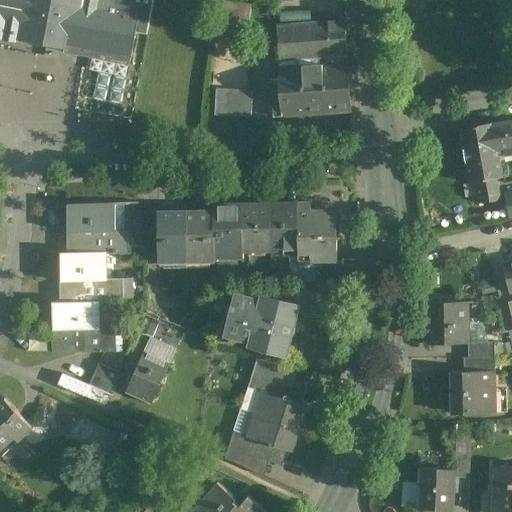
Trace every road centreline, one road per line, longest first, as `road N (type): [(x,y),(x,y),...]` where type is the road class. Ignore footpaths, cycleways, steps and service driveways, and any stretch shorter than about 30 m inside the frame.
road 1 (residential): [(18,163),(387,155)]
road 2 (tertiary): [(393,238),(378,402),(329,511)]
road 3 (residential): [(0,297),(15,254),(18,163)]
road 4 (residential): [(385,126),(511,105)]
road 5 (tertiary): [(374,0),(385,126)]
